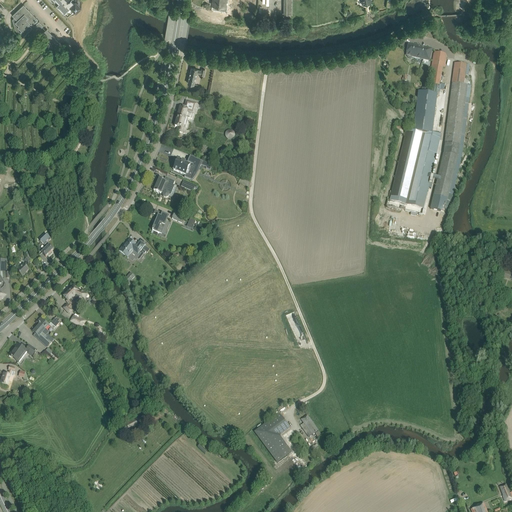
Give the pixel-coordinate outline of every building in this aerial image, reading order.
[(55,0),(60,5),(59,6),(63,11),(64,9),(68,13),(70,15),(73,12),(76,9),(77,8),(76,8),(82,3),(78,0),(55,0)] [(42,26),(43,25),(39,21),(38,21),(35,18),(36,17),(27,8),(24,5),(12,15),(14,18),(12,20),(15,30),(19,33),(20,32),(24,35),(28,32),(31,35),(39,28),(40,28),(42,26)] [(44,43),(52,51),(54,49),(57,52),(63,46),(60,43),(60,42),(59,43),(57,40),(47,29),(46,30),(41,35),(46,41),(44,43)] [(431,49),(426,47),(418,45),(415,44),(409,43),(406,55),(408,56),(407,57),(408,58),(410,58),(411,58),(412,57),(413,57),(423,59),(428,61),(429,55),(431,50),(431,49)] [(432,85),(439,86),(442,67),(444,68),(446,60),(446,58),(446,56),(445,55),(435,53),(434,54),(433,58),(433,59),(431,73),(433,74),(432,85)] [(452,83),(468,85),(469,76),(468,76),(470,65),(454,63),(452,83)] [(197,70),(191,68),(190,73),(190,75),(188,83),(191,84),(191,85),(193,85),(193,84),(194,85),(197,73),(200,74),(204,75),(205,70),(202,69),(201,71),(197,70)] [(460,146),(468,86),(452,84),(444,144),(445,144),(460,146)] [(418,89),(413,131),(429,133),(435,92),(439,93),(440,86),(439,86),(432,85),(431,90),(431,91),(418,89)] [(181,105),(175,127),(178,127),(177,132),(182,133),(184,128),(185,129),(187,121),(188,118),(192,119),(193,114),(195,114),(196,110),(196,108),(197,108),(198,104),(190,103),(190,102),(186,101),(184,107),(181,106),(181,105)] [(225,133),(228,140),(235,137),(232,130),(225,133)] [(391,198),(390,201),(423,209),(434,163),(439,146),(440,138),(441,135),(432,134),(421,132),(407,130),(405,138),(401,155),(391,198)] [(443,154),(433,195),(448,199),(458,157),(460,146),(445,144),(443,154)] [(203,162),(200,161),(190,156),(187,162),(193,165),(192,167),(179,161),(178,160),(176,165),(173,170),(191,178),(195,168),(199,170),(201,166),(203,162)] [(154,191),(158,193),(161,194),(161,193),(163,194),(163,195),(164,197),(166,198),(168,197),(169,195),(171,195),(175,186),(173,185),(175,182),(165,178),(164,181),(159,178),(154,191)] [(194,189),(196,186),(188,182),(185,188),(193,192),(194,189)] [(155,211),(156,211),(155,211),(154,214),(158,216),(152,231),(157,233),(158,233),(161,234),(161,233),(164,227),(168,228),(170,223),(166,222),(168,216),(160,213),(155,211)] [(172,219),(182,224),(185,217),(175,212),(172,218),(172,219)] [(46,244),(47,246),(46,246),(47,247),(41,253),(46,257),(47,256),(46,256),(48,254),(49,254),(54,250),(49,245),(48,244),(47,243),(51,240),(47,235),(41,242),(44,246),(46,244)] [(135,244),(134,243),(130,240),(125,245),(124,244),(119,251),(123,254),(125,256),(128,252),(130,254),(133,251),(136,253),(139,250),(141,251),(145,245),(140,241),(137,245),(135,244)] [(24,255),(27,258),(25,260),(27,262),(17,271),(22,276),(26,273),(25,273),(29,270),(26,267),(29,264),(32,262),(31,261),(34,258),(30,254),(31,253),(28,251),(24,255)] [(505,271),(502,277),(509,280),(511,274),(505,271)] [(131,273),(125,279),(129,283),(135,277),(131,273)] [(65,309),(68,313),(71,310),(69,308),(73,305),(73,304),(73,303),(74,303),(77,301),(79,298),(85,300),(88,295),(79,290),(78,292),(74,287),(64,297),(67,301),(69,305),(65,309)] [(49,326),(44,322),(41,319),(40,319),(38,322),(39,324),(40,325),(39,327),(38,326),(33,332),(34,332),(37,335),(39,337),(46,329),(49,326)] [(51,323),(56,327),(60,323),(55,319),(51,323)] [(81,330),(85,324),(78,319),(74,325),(81,330)] [(37,338),(44,344),(48,348),(54,340),(50,337),(48,335),(50,333),(46,329),(39,337),(37,335),(35,337),(37,338)] [(11,358),(12,358),(13,358),(17,361),(22,354),(23,355),(26,351),(33,356),(37,350),(30,345),(27,349),(25,347),(24,349),(19,345),(15,350),(13,352),(12,352),(10,356),(12,357),(11,358)] [(7,386),(11,376),(13,377),(15,372),(14,372),(15,369),(10,367),(9,370),(10,371),(8,375),(4,373),(3,376),(3,378),(2,378),(1,384),(7,386)] [(280,436),(290,428),(280,414),(254,433),(265,447),(273,457),(285,448),(277,438),(280,436)] [(315,434),(318,431),(307,415),(301,419),(304,423),(301,426),(309,437),(312,435),(313,435),(315,434)] [(126,425),(129,430),(138,425),(136,420),(126,425)] [(511,499),(511,491),(510,493),(507,484),(499,487),(504,502),(511,499)]
